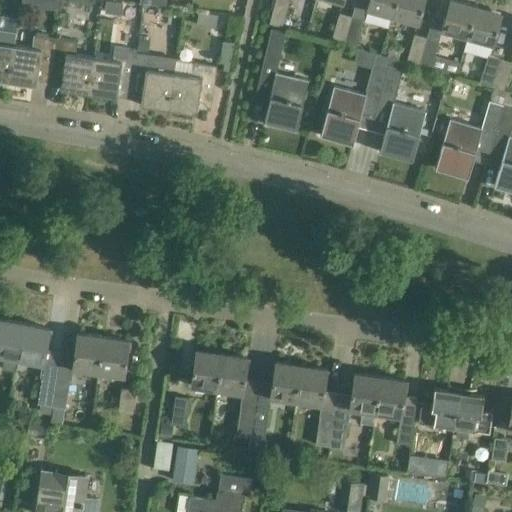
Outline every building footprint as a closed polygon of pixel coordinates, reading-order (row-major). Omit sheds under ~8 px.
[(275,0),(269,23),(282,27),(289,0),(275,0)] [(392,16),(396,0),(369,0),(367,9),(392,16)] [(396,0),(392,16),(417,23),(423,0),(396,0)] [(467,37),(476,6),(453,0),(450,0),(442,30),(467,37)] [(106,1),(105,13),(121,15),(123,2),(106,1)] [(501,13),(476,6),(467,37),(492,44),(501,13)] [(198,11),(196,25),(215,27),(217,14),(198,11)] [(344,44),(352,16),(339,13),(332,41),(344,44)] [(352,16),(344,44),(356,47),(364,20),(352,16)] [(277,72),(286,31),(272,28),(256,93),(270,96),(264,118),(297,126),(309,80),(277,72)] [(407,62),(419,65),(426,37),(414,34),(407,62)] [(38,75),(50,76),(56,38),(34,35),(32,47),(13,44),(7,81),(36,85),(38,75)] [(426,37),(419,65),(431,68),(439,41),(426,37)] [(77,41),(56,38),(50,76),(62,78),(61,89),(88,93),(94,57),(75,54),(77,41)] [(0,80),(7,81),(13,44),(0,42),(0,80)] [(118,86),(130,88),(137,54),(137,50),(115,46),(113,60),(94,57),(88,93),(117,97),(118,86)] [(140,105),(168,109),(175,72),(155,69),(157,57),(137,54),(130,88),(130,92),(142,94),(140,105)] [(378,105),(391,58),(377,54),(366,94),(349,89),(353,75),(337,71),(321,131),(354,140),(364,102),(378,105)] [(491,86),(500,58),(488,55),(479,82),(491,86)] [(378,105),(371,130),(384,134),(380,148),(413,157),(426,110),(394,102),(405,62),(391,58),(378,105)] [(511,62),(500,58),(491,86),(503,90),(511,63),(511,62)] [(175,72),(168,109),(197,113),(198,102),(211,104),(217,65),(194,62),(192,74),(175,72)] [(475,152),(488,156),(503,105),(489,100),(481,127),(450,118),(436,164),(469,174),(475,152)] [(511,124),(511,107),(503,105),(488,156),(501,160),(495,181),(511,186),(511,136),(509,135),(511,124)] [(19,359),(25,323),(0,318),(0,355),(5,356),(2,368),(15,371),(17,359),(19,359)] [(50,328),(25,323),(19,359),(43,364),(50,328)] [(99,372),(104,336),(77,332),(72,369),(99,372)] [(129,339),(104,336),(99,372),(124,376),(129,339)] [(217,389),(222,353),(196,349),(191,385),(217,389)] [(248,357),(222,353),(217,389),(242,393),(248,357)] [(296,401),(301,365),(275,361),(270,397),(296,401)] [(327,368),(301,365),(296,401),(322,405),(327,368)] [(373,424),(375,413),(380,376),(354,372),(349,410),(362,412),(360,422),(373,424)] [(380,376),(375,413),(400,417),(396,442),(410,444),(417,397),(404,395),(406,380),(380,376)] [(51,406),(55,379),(42,377),(37,403),(51,406)] [(55,379),(51,406),(65,408),(69,381),(55,379)] [(136,389),(127,388),(122,387),(118,411),(132,413),(136,389)] [(453,427),(459,391),(434,387),(432,403),(421,401),(418,422),(453,427)] [(459,391),(453,427),(457,428),(456,436),(468,438),(469,430),(489,433),(492,412),(481,410),(483,395),(459,391)] [(186,425),(190,397),(175,395),(171,423),(186,425)] [(250,435),(255,408),(241,406),(236,433),(250,435)] [(268,410),(255,408),(250,435),(248,449),(262,451),(268,410)] [(330,446),(333,419),(320,417),(316,444),(330,446)] [(26,435),(44,437),(47,422),(28,419),(26,435)] [(347,421),(333,419),(330,446),(343,448),(347,421)] [(491,458),(505,460),(509,435),(496,433),(491,458)] [(169,468),(173,441),(157,439),(154,466),(169,468)] [(292,444),(291,453),(300,454),(301,446),(292,444)] [(177,445),(173,480),(195,482),(199,447),(177,445)] [(407,471),(445,476),(447,462),(409,457),(407,471)] [(40,471),(37,491),(34,511),(50,511),(56,511),(96,511),(98,499),(86,497),(89,478),(40,471)] [(489,471),(487,481),(505,483),(507,473),(489,471)] [(384,499),(388,475),(371,472),(367,496),(384,499)] [(217,500),(210,499),(191,496),(188,511),(241,511),(244,495),(250,496),(252,481),(221,476),(217,500)] [(340,479),(336,505),(358,508),(362,483),(340,479)] [(477,511),(482,511),(487,496),(475,494),(471,511),(477,511)]
